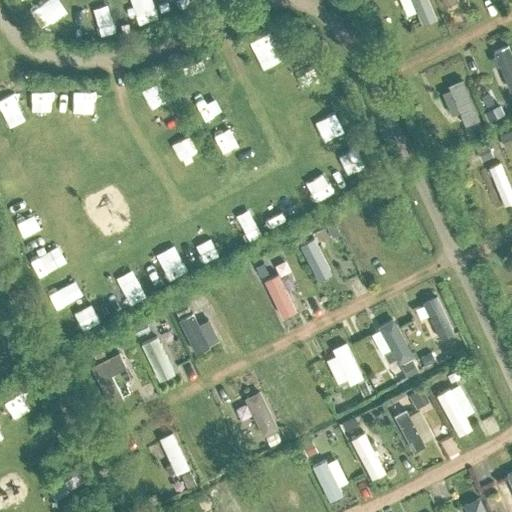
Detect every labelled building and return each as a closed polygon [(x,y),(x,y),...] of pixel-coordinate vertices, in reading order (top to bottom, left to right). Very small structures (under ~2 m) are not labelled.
[(141,1),(123,8),(130,26),(148,19),(141,1)] [(436,85),(448,115),(467,108),(455,78),(436,85)] [(127,90),(135,107),(153,98),(145,81),(127,90)] [(37,89),(22,90),(23,108),(38,107),(37,89)] [(81,122),(83,92),(61,91),(60,121),(81,122)] [(499,103),(484,110),(488,120),(504,112),(499,103)] [(477,121),(465,126),(469,136),(481,131),(477,121)] [(511,129),(511,127),(499,133),(505,146),(511,142),(511,129)] [(487,141),(476,145),(481,158),(492,153),(487,141)] [(494,160),(480,164),(493,205),(507,200),(494,160)] [(350,207),(337,212),(342,223),(355,218),(350,207)] [(334,220),(326,224),(331,235),(339,231),(334,220)] [(207,230),(190,237),(199,258),(215,251),(207,230)] [(306,236),(293,242),(309,275),(321,269),(306,236)] [(263,260),(254,264),(259,274),(268,270),(263,260)] [(126,299),(141,293),(132,271),(117,278),(126,299)] [(234,337),(246,330),(234,307),(243,302),(237,289),(215,300),(234,337)] [(428,298),(412,305),(418,319),(434,312),(428,298)] [(186,300),(174,305),(178,313),(189,308),(186,300)] [(140,338),(157,375),(175,367),(181,380),(195,373),(186,354),(181,356),(160,312),(147,318),(153,331),(140,338)] [(145,319),(134,324),(137,332),(149,327),(145,319)] [(391,359),(401,354),(385,322),(359,335),(366,349),(382,341),(391,359)] [(331,373),(352,366),(343,339),(322,347),(331,373)] [(106,370),(123,362),(117,348),(85,362),(100,397),(115,391),(106,370)] [(430,349),(420,355),(424,363),(435,357),(430,349)] [(417,369),(411,357),(400,363),(406,375),(417,369)] [(281,372),(300,410),(315,402),(297,364),(281,372)] [(457,367),(446,373),(450,380),(461,374),(457,367)] [(364,378),(357,381),(362,394),(370,390),(364,378)] [(142,398),(154,393),(147,379),(136,384),(142,398)] [(421,385),(408,392),(415,406),(428,399),(421,385)] [(251,435),(269,428),(253,388),(235,395),(251,435)] [(340,419),(344,427),(357,421),(352,413),(340,419)] [(208,450),(220,445),(209,416),(197,421),(208,450)] [(166,473),(180,466),(163,430),(149,437),(166,473)] [(276,430),(265,435),(269,444),(280,439),(276,430)] [(357,437),(344,442),(356,474),(369,469),(357,437)] [(308,439),(300,443),(306,454),(314,450),(308,439)] [(336,499),(323,461),(305,467),(318,505),(336,499)] [(190,469),(181,473),(187,486),(196,482),(190,469)] [(511,478),(500,483),(511,511),(511,478)] [(226,485),(214,491),(221,506),(234,500),(226,485)] [(155,492),(145,497),(148,504),(158,499),(155,492)]
